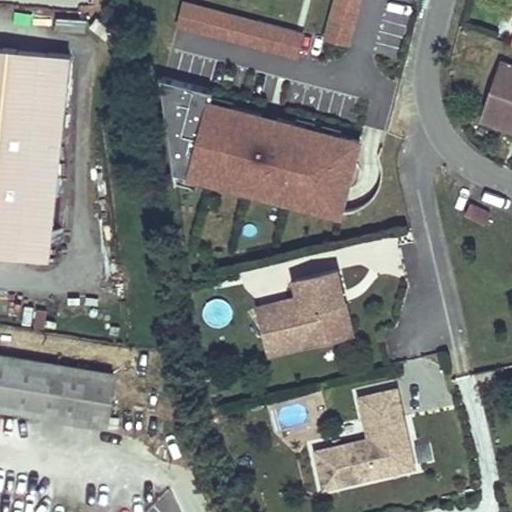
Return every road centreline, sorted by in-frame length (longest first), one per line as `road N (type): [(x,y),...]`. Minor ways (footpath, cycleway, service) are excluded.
road 1 (unknown): [(430,134),(420,178),(489,505)]
road 2 (residential): [(444,0),(428,64),(430,137),(487,193),(511,201)]
